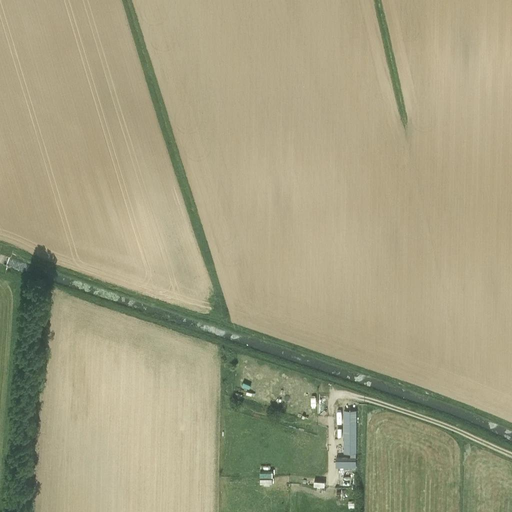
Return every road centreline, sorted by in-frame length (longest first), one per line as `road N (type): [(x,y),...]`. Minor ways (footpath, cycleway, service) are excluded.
road 1 (unclassified): [(149,247),(511,385)]
road 2 (unclassified): [(149,247),(163,199),(106,0)]
road 3 (track): [(511,454),(359,397)]
road 4 (unclassified): [(0,191),(149,247)]
